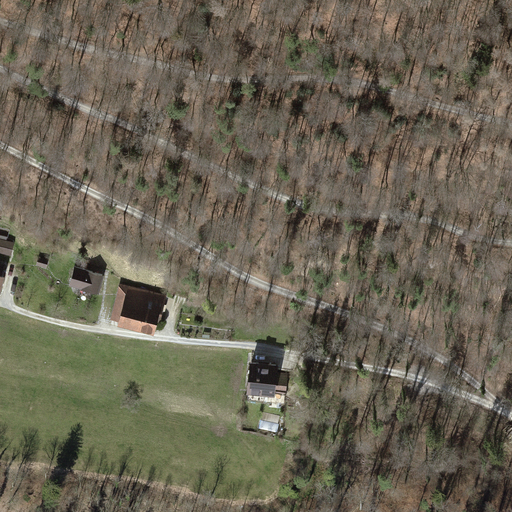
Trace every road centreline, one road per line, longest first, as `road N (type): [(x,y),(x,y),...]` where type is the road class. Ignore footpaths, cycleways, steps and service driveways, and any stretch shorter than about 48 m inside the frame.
road 1 (track): [(501,407),(444,358),(243,275),(0,143)]
road 2 (track): [(511,241),(421,217),(305,205),(0,67)]
road 3 (track): [(9,275),(10,305),(112,335),(309,355),(425,380),(501,407)]
road 4 (track): [(0,20),(186,73),(351,81),(511,123)]
